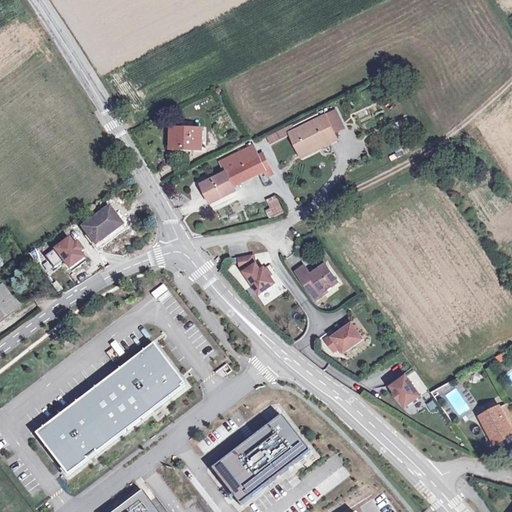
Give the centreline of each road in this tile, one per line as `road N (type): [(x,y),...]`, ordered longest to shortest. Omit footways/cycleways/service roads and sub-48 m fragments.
road 1 (tertiary): [(35,0),(182,248)]
road 2 (unclassified): [(281,354),(76,511)]
road 3 (track): [(511,80),(428,150),(309,211)]
road 4 (residential): [(0,352),(99,281),(182,248)]
road 5 (tertiary): [(281,354),(425,478)]
road 6 (tertiary): [(182,248),(281,354)]
road 7 (residential): [(182,248),(309,211)]
